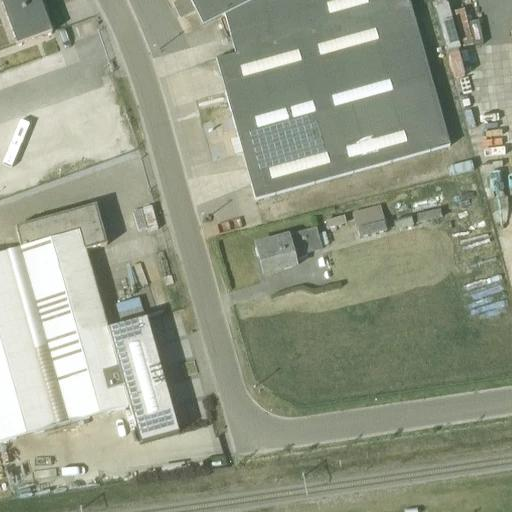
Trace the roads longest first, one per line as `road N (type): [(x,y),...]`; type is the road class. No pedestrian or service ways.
road 1 (unclassified): [(109,0),(139,61),(248,439),(511,398)]
road 2 (track): [(248,439),(232,475),(3,511)]
